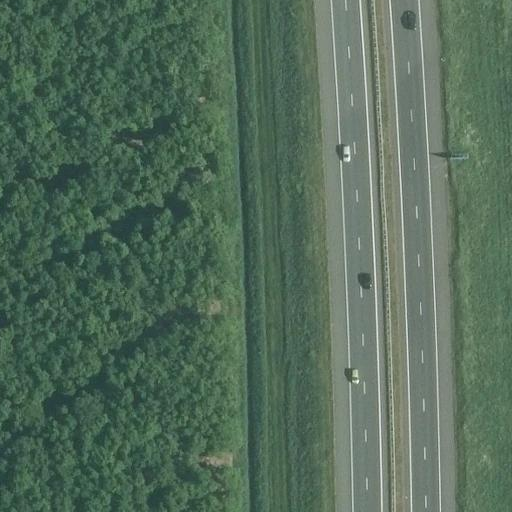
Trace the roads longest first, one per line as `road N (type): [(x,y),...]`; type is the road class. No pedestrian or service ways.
road 1 (motorway): [(346,0),(368,366),(368,511)]
road 2 (motorway): [(434,511),(411,0)]
